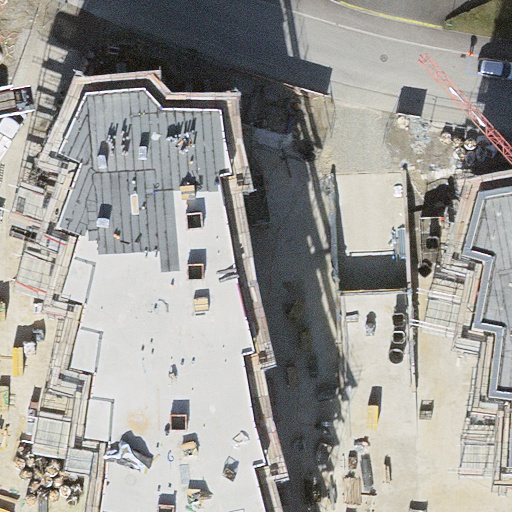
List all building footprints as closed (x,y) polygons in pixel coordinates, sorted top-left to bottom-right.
[(0,507),(9,507),(0,46),(0,507)] [(80,241),(62,303),(86,308),(240,291),(223,183),(234,180),(223,116),(163,115),(145,94),(87,99),(60,163),(80,171),(60,232),(80,241)] [(497,338),(488,403),(511,405),(511,192),(481,199),(463,263),(487,269),(472,333),(497,338)] [(108,446),(107,477),(257,473),(268,468),(256,425),(244,359),(257,356),(240,291),(86,308),(70,371),(95,378),(86,441),(108,446)] [(268,511),(257,473),(107,477),(100,511),(268,511)]
